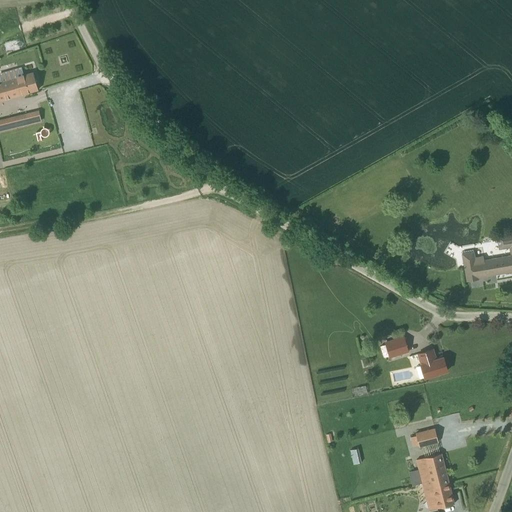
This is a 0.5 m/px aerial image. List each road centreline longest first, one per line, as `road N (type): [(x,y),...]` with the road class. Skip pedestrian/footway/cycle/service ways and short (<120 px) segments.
road 1 (unclassified): [(511,319),(438,315),(225,183),(96,56),(69,0)]
road 2 (track): [(0,230),(110,214),(225,183)]
